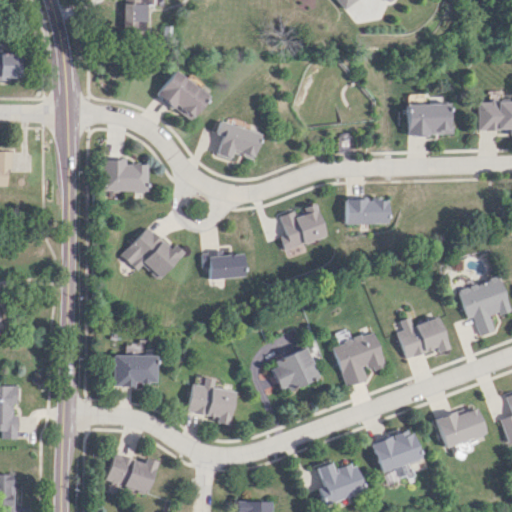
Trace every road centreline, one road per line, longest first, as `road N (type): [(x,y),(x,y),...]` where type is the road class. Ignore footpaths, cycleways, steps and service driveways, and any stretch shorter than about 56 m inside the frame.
road 1 (residential): [(62,511),(66,113),(48,0)]
road 2 (residential): [(66,113),(142,126),(191,177),(221,194),(243,196),(337,172),(511,162)]
road 3 (residential): [(65,413),(137,419),(226,456),(511,358)]
